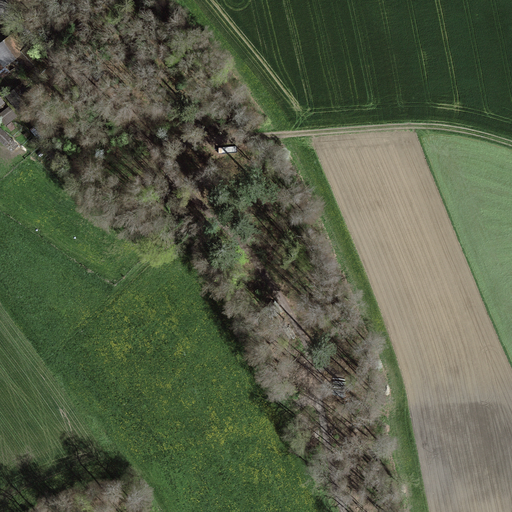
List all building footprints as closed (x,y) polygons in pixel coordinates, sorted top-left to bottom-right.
[(7,0),(25,11),(32,0),(7,0)] [(13,34),(0,43),(0,72),(3,75),(20,62),(34,77),(46,64),(27,44),(25,47),(13,34)] [(19,84),(7,94),(18,108),(30,98),(19,84)] [(8,106),(0,111),(0,116),(2,119),(12,112),(8,106)] [(1,129),(0,130),(0,140),(10,151),(16,145),(1,129)]
